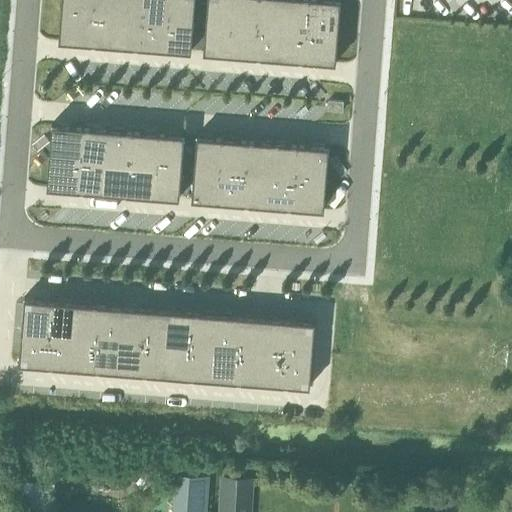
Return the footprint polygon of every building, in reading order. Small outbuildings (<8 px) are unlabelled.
[(62,0),(62,8),(88,10),(88,0),(62,0)] [(88,0),(88,10),(115,12),(115,0),(88,0)] [(115,0),(115,12),(141,15),(142,0),(115,0)] [(142,0),(141,15),(167,17),(168,0),(142,0)] [(168,0),(167,17),(194,19),(195,0),(168,0)] [(207,0),(206,20),(233,22),(234,0),(207,0)] [(234,0),(233,22),(259,24),(260,0),(234,0)] [(260,0),(259,24),(286,26),(287,0),(260,0)] [(287,0),(286,26),(312,28),(314,0),(287,0)] [(314,0),(312,28),(338,30),(340,0),(314,0)] [(62,8),(59,40),(86,42),(88,10),(62,8)] [(88,10),(86,42),(112,44),(115,12),(88,10)] [(115,12),(112,44),(138,46),(141,15),(115,12)] [(141,15),(138,46),(165,49),(167,17),(141,15)] [(167,17),(165,49),(191,51),(194,19),(167,17)] [(206,20),(204,52),(230,54),(233,22),(206,20)] [(233,22),(230,54),(256,56),(259,24),(233,22)] [(259,24),(256,56),(283,58),(286,26),(259,24)] [(286,26),(283,58),(309,60),(312,28),(286,26)] [(312,28),(309,60),(336,62),(338,30),(312,28)] [(421,31),(416,89),(504,96),(509,38),(421,31)] [(343,101),(329,100),(328,109),(343,110),(343,101)] [(52,123),(50,155),(76,157),(79,125),(52,123)] [(79,125),(76,157),(103,159),(105,127),(79,125)] [(105,127),(103,159),(129,161),(132,130),(105,127)] [(132,130),(129,161),(156,164),(158,132),(132,130)] [(158,132),(156,164),(182,166),(185,134),(158,132)] [(197,135),(194,167),(221,169),(223,137),(197,135)] [(223,137),(221,169),(247,171),(250,139),(223,137)] [(250,139),(247,171),(274,173),(276,141),(250,139)] [(276,141),(274,173),(300,175),(303,143),(276,141)] [(303,143),(300,175),(327,177),(329,145),(303,143)] [(50,155),(47,187),(74,189),(76,157),(50,155)] [(76,157),(74,189),(100,191),(103,159),(76,157)] [(103,159),(100,191),(127,193),(129,161),(103,159)] [(129,161),(127,193),(153,195),(156,164),(129,161)] [(156,164),(153,195),(180,197),(182,166),(156,164)] [(194,167),(192,198),(218,201),(221,169),(194,167)] [(221,169),(218,201),(245,203),(247,171),(221,169)] [(247,171),(245,203),(271,205),(274,173),(247,171)] [(274,173),(271,205),(298,207),(300,175),(274,173)] [(300,175),(298,207),(324,209),(327,177),(300,175)] [(25,296),(20,362),(310,385),(316,319),(25,296)] [(176,473),(172,511),(202,511),(206,475),(176,473)] [(248,511),(250,478),(224,477),(222,511),(248,511)] [(18,500),(17,511),(53,511),(54,501),(18,500)]
